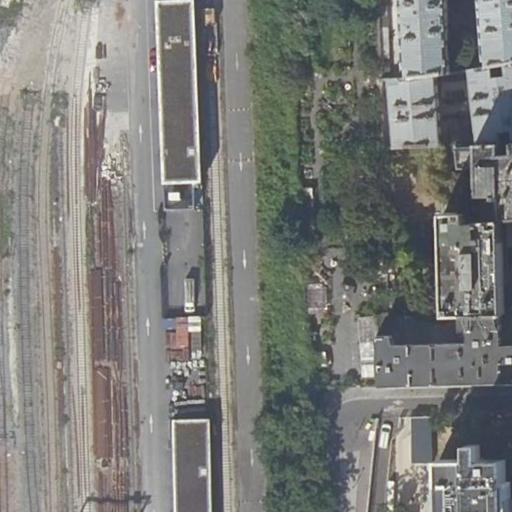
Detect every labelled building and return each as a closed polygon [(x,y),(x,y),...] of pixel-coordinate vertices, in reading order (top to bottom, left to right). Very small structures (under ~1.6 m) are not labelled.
[(158,0),(162,207),(195,206),(194,190),(199,190),(195,0),(158,0)] [(390,81),(387,0),(377,0),(378,14),(381,82),(390,81)] [(452,74),(449,0),(402,0),(406,79),(437,76),(445,75),(452,74)] [(511,63),(511,0),(483,0),(486,68),(493,67),(507,64),(511,63)] [(501,133),(511,131),(511,63),(507,64),(508,77),(495,78),(493,67),(486,68),(470,71),(477,127),(453,127),(453,146),(457,145),(502,143),(501,133)] [(442,146),(437,76),(406,79),(392,81),(396,149),(442,146)] [(511,220),(511,142),(502,143),(457,145),(467,206),(468,215),(469,223),(502,221),(511,220)] [(453,215),(468,215),(467,206),(453,206),(453,215)] [(469,223),(468,215),(453,215),(445,216),(445,230),(446,273),(446,315),(463,314),(503,313),(504,313),(503,287),(508,286),(507,231),(503,231),(502,221),(469,223)] [(511,346),(504,346),(503,313),(463,314),(464,332),(471,332),(471,344),(397,346),(395,337),(393,337),(392,316),(380,317),(382,388),(413,387),(501,384),(511,383),(511,346)] [(212,511),(210,420),(174,421),(176,511),(212,511)] [(505,511),(504,460),(440,462),(440,511),(505,511)] [(403,499),(418,499),(418,471),(403,471),(403,499)]
